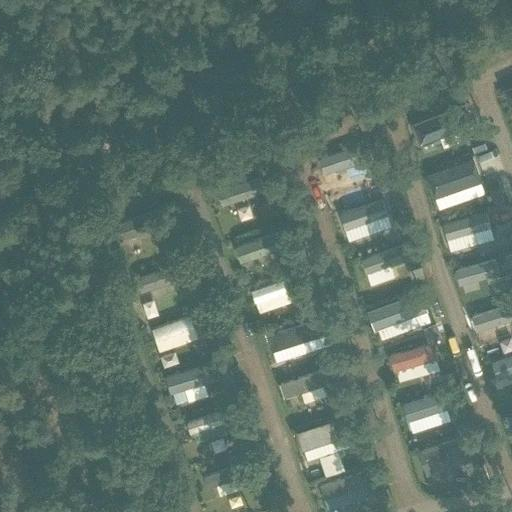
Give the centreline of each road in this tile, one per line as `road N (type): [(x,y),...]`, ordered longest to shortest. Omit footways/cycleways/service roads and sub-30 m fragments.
road 1 (track): [(487,0),(16,176)]
road 2 (track): [(0,246),(99,511)]
